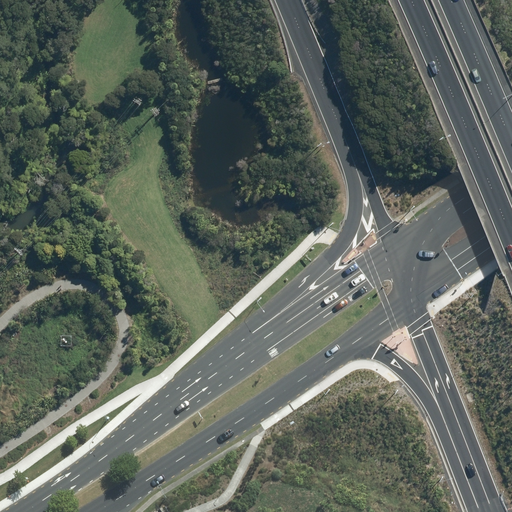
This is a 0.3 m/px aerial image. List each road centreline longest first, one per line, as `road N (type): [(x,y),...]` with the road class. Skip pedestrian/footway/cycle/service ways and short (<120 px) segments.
road 1 (motorway): [(138,431),(167,391),(340,244),(357,167)]
road 2 (primary): [(138,431),(394,251)]
road 3 (primary): [(350,344),(97,511)]
road 4 (motorway): [(511,242),(409,0)]
road 5 (motorway): [(357,167),(288,0)]
road 6 (motorway): [(451,0),(511,139)]
road 7 (primary): [(394,251),(511,168)]
road 8 (primary): [(21,511),(138,431)]
road 9 (motorway): [(454,430),(403,366),(350,344)]
road 10 (motorway): [(454,430),(410,299)]
road 11 (primary): [(511,227),(410,299)]
